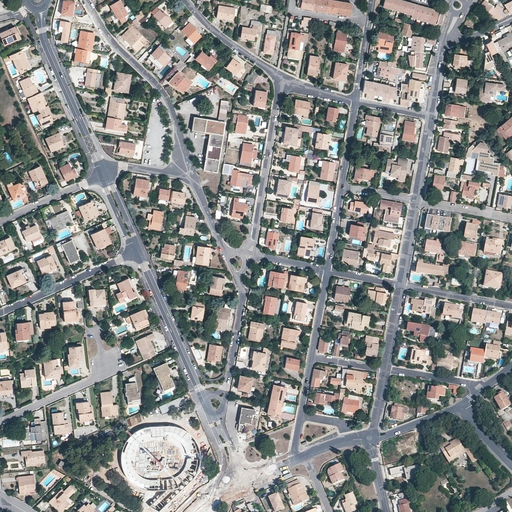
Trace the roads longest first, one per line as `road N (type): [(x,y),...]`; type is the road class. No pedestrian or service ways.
road 1 (residential): [(84,0),(109,40),(167,100),(189,172)]
road 2 (tertiary): [(106,173),(50,47),(47,6)]
road 3 (tertiary): [(35,9),(101,175)]
road 4 (residential): [(284,78),(250,253)]
road 5 (tertiary): [(135,252),(202,402)]
road 6 (tertiary): [(205,397),(140,250)]
road 7 (residential): [(0,312),(135,252)]
road 8 (residential): [(284,78),(184,0)]
road 9 (residential): [(106,361),(90,381),(0,420)]
